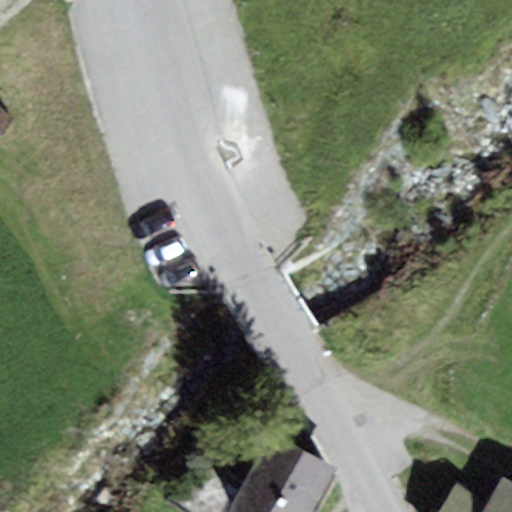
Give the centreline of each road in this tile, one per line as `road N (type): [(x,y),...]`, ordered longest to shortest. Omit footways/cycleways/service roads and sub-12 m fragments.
road 1 (tertiary): [(380,511),(257,278),(159,0)]
road 2 (track): [(511,471),(427,425),(316,389)]
